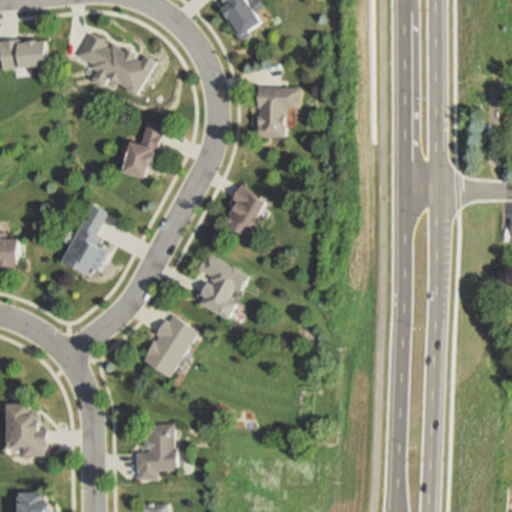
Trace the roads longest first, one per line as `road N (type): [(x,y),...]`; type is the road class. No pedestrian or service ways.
road 1 (residential): [(6,0),(166,14),(199,50),(214,86),(212,143),(139,286),(66,355)]
road 2 (secondary): [(402,0),(398,429)]
road 3 (secondary): [(427,511),(439,192)]
road 4 (residential): [(93,511),(89,413),(75,372),(55,345),(0,315)]
road 5 (secondary): [(439,192),(436,0)]
